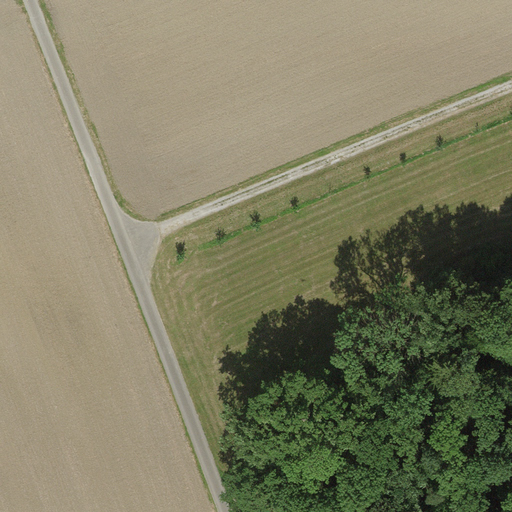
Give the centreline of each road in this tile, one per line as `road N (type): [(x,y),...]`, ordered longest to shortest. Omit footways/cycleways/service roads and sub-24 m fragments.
road 1 (track): [(26,0),(226,511)]
road 2 (track): [(127,251),(511,88)]
